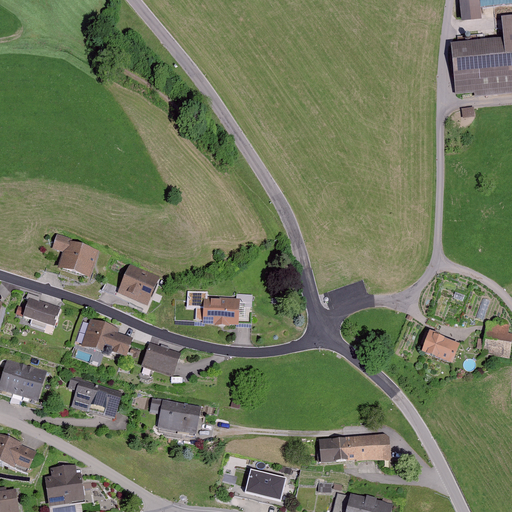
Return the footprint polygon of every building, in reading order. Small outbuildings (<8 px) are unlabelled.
[(460,0),(462,23),(482,21),(480,0),(483,0),(460,0)] [(504,41),(452,46),(457,96),(475,94),(476,98),(511,94),(511,17),(502,19),(504,41)] [(74,240),(57,235),(53,250),(64,253),(59,272),(90,281),(99,253),(72,244),(74,240)] [(160,278),(129,266),(118,294),(149,306),(160,278)] [(61,310),(29,299),(23,319),(55,329),(61,310)] [(240,301),(205,299),(204,325),(238,327),(240,301)] [(120,329),(91,320),(81,349),(101,355),(102,351),(126,358),(133,337),(119,333),(120,329)] [(510,327),(487,323),(482,355),(510,359),(511,347),(511,334),(509,334),(510,327)] [(461,346),(425,333),(420,346),(424,347),(422,354),(454,366),(461,346)] [(180,355),(150,345),(143,368),(173,378),(180,355)] [(0,391),(18,396),(27,366),(6,360),(0,381),(0,391)] [(48,372),(27,366),(18,396),(39,403),(48,372)] [(123,395),(72,380),(69,389),(77,391),(72,408),(115,420),(123,395)] [(242,401),(232,399),(231,407),(240,409),(242,401)] [(202,409),(153,400),(150,414),(161,416),(158,430),(196,438),(202,409)] [(24,445),(0,435),(0,464),(13,470),(15,466),(28,472),(36,453),(24,448),(24,445)] [(389,435),(319,440),(321,466),(391,461),(389,435)] [(52,476),(45,477),(49,508),(85,503),(80,470),(76,471),(75,465),(51,468),(52,476)] [(246,494),(280,502),(286,479),(251,471),(246,494)] [(392,511),(394,505),(338,492),(332,511),(392,511)] [(15,511),(14,494),(0,495),(0,511),(15,511)]
